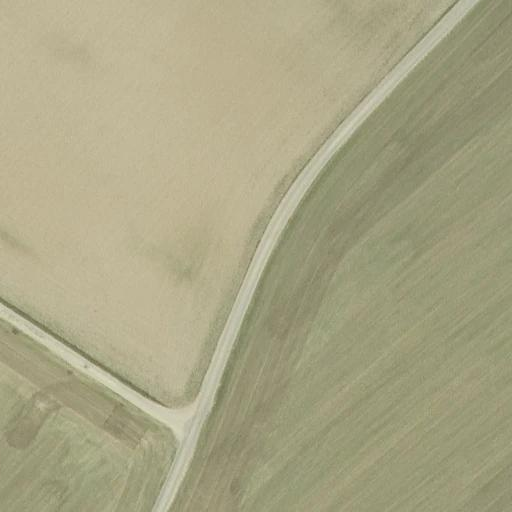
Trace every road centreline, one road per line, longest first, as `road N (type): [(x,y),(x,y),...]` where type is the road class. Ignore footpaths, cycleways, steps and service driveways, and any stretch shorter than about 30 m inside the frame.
road 1 (track): [(470,0),(283,200),(158,511)]
road 2 (track): [(0,310),(190,434)]
